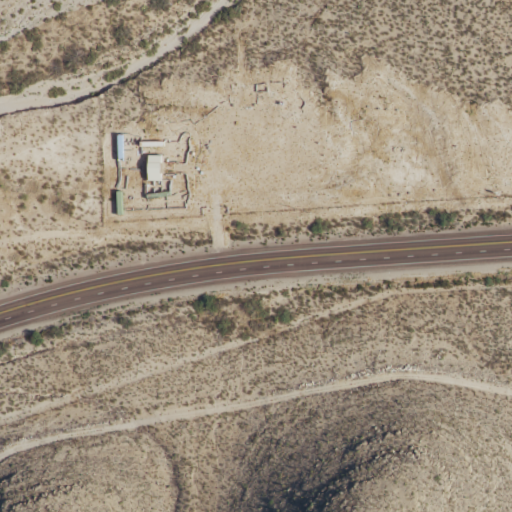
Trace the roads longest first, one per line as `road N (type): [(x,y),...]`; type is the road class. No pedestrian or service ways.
road 1 (residential): [(0,455),(391,375),(511,397)]
road 2 (trunk): [(0,309),(162,268),(511,241)]
